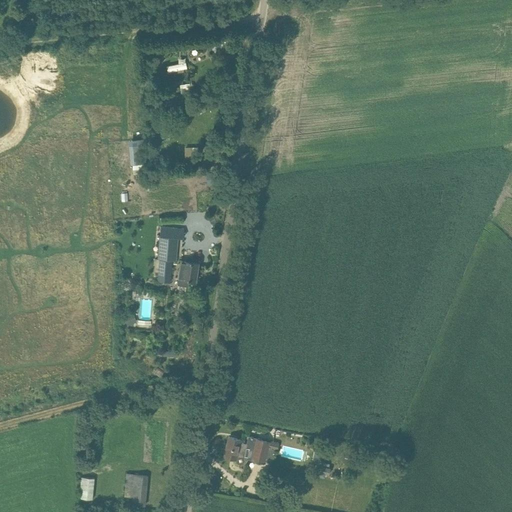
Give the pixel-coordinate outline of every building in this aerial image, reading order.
[(186,56),(180,57),(180,63),(168,64),(169,71),(187,69),(186,56)] [(144,173),(143,138),(131,139),(132,173),(144,173)] [(214,215),(208,218),(212,224),(217,222),(214,215)] [(185,228),(162,226),(161,235),(162,235),(160,258),(161,259),(159,281),(170,282),(172,259),(178,260),(180,236),(184,237),(185,228)] [(199,263),(180,260),(177,279),(179,279),(178,282),(180,285),(186,286),(188,283),(189,280),(196,281),(199,263)] [(145,319),(151,319),(152,300),(140,300),(140,319),(145,320),(145,319)] [(134,313),(125,316),(128,325),(137,322),(134,313)] [(244,440),(229,436),(225,456),(235,459),(236,463),(240,465),(244,464),(246,460),(246,459),(253,460),(258,439),(249,437),(247,443),(243,443),(244,440)] [(279,443),(258,439),(253,460),(266,463),(267,459),(271,460),(274,449),(278,449),(279,443)] [(315,451),(311,468),(317,469),(316,473),(325,475),(325,472),(329,473),(330,468),(320,466),(321,463),(323,464),(324,461),(320,460),(322,453),(315,451)] [(347,472),(345,480),(352,481),(353,475),(353,473),(347,472)] [(147,476),(126,474),(125,497),(132,497),(132,503),(145,504),(147,476)] [(92,499),(94,477),(81,477),(80,498),(92,499)]
